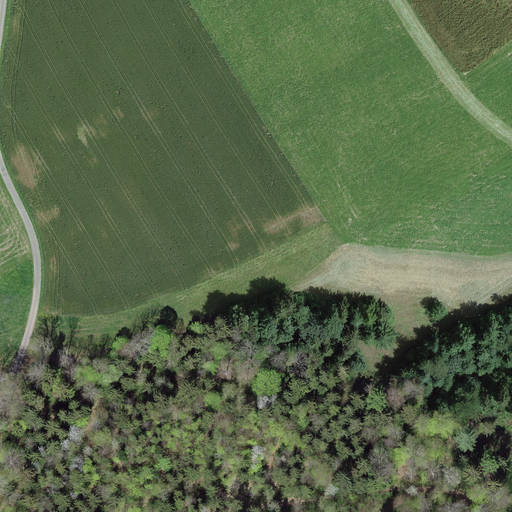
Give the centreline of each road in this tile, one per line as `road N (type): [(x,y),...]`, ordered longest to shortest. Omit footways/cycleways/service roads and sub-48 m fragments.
road 1 (unclassified): [(0,162),(32,231),(38,274),(29,331),(0,408)]
road 2 (track): [(404,0),(493,138)]
